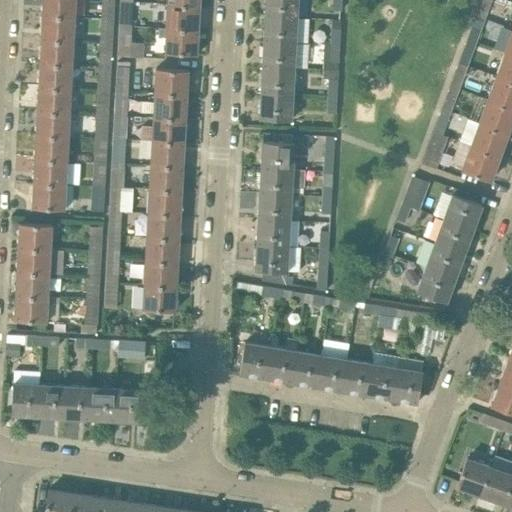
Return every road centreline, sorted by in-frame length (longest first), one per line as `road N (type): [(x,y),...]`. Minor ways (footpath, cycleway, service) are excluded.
road 1 (residential): [(207,379),(227,0)]
road 2 (residential): [(442,416),(207,379)]
road 3 (residential): [(442,416),(511,220)]
road 4 (residential): [(201,479),(15,452)]
